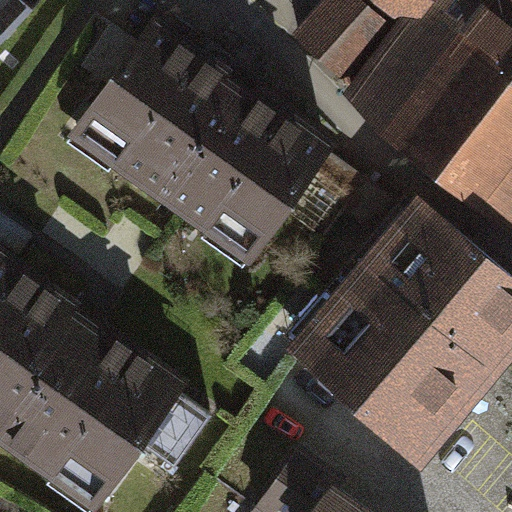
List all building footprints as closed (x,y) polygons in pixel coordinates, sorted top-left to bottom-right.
[(0,0),(0,23),(20,0),(0,0)] [(511,0),(322,0),(293,32),(352,79),(344,87),(511,226),(511,0)] [(340,140),(156,8),(67,130),(253,262),(340,140)] [(511,358),(511,262),(419,186),(290,342),(427,462),(511,358)] [(193,373),(0,243),(0,438),(98,508),(147,438),(180,462),(213,412),(181,389),(193,373)] [(345,469),(303,440),(253,510),(257,511),(391,511),(342,477),(345,469)]
